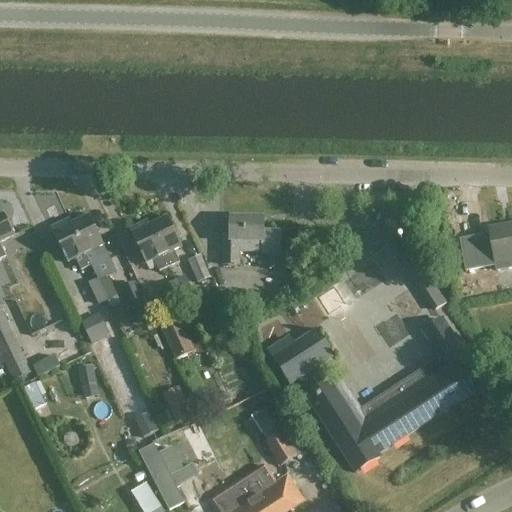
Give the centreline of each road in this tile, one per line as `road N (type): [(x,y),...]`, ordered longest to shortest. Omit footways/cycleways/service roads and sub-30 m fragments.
road 1 (tertiary): [(0,18),(511,32)]
road 2 (unclassified): [(0,168),(511,178)]
